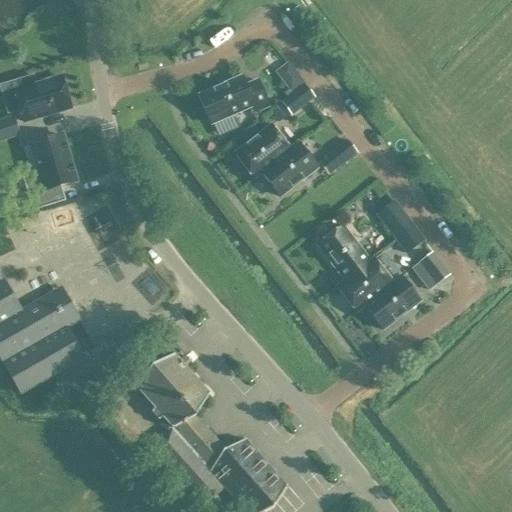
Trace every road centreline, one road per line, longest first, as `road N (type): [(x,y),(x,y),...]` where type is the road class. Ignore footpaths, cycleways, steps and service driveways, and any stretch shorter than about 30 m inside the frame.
road 1 (residential): [(306,414),(473,287),(270,19),(200,64),(101,90)]
road 2 (tertiary): [(306,414),(161,244),(114,153),(101,90)]
road 3 (tertiary): [(387,511),(306,414)]
